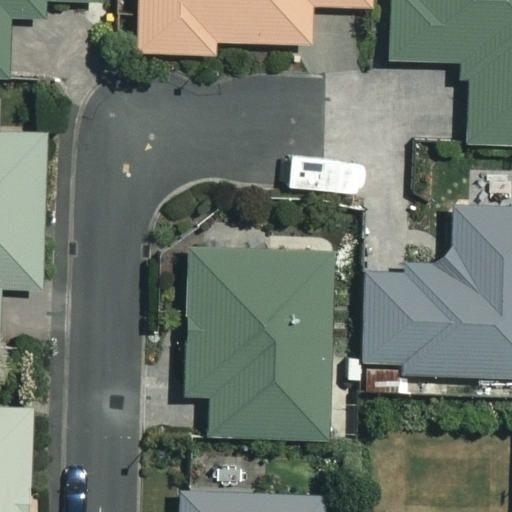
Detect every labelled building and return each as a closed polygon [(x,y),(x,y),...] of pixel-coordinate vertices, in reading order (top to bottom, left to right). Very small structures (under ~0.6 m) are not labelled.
[(0,0),(0,74),(7,75),(10,12),(48,14),(49,0),(0,0)] [(140,0),(140,51),(218,52),(218,32),(312,34),(313,7),(374,8),(373,0),(140,0)] [(511,0),(391,0),(389,58),(458,61),(457,80),(476,81),(474,132),(511,134),(511,0)] [(0,341),(3,341),(4,281),(49,282),(52,125),(0,124),(0,341)] [(369,264),(368,356),(400,356),(399,375),(511,376),(511,198),(456,198),(455,265),(418,264),(369,264)] [(211,394),(210,437),(325,440),(332,244),(192,240),(187,393),(211,394)] [(0,511),(31,511),(34,407),(0,405),(0,511)] [(324,511),(325,488),(181,486),(180,511),(324,511)]
